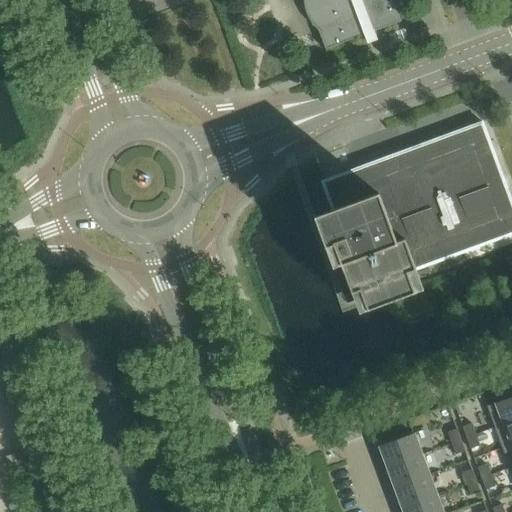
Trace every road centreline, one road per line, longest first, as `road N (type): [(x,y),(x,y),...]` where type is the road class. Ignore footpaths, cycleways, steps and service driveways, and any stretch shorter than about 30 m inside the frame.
road 1 (tertiary): [(252,477),(244,416),(186,258),(183,216)]
road 2 (tertiary): [(135,233),(219,424),(252,477)]
road 3 (residential): [(379,511),(347,427),(511,363)]
road 4 (unclassified): [(196,187),(354,103)]
road 5 (unclassified): [(354,103),(184,147)]
road 6 (unclassified): [(61,511),(0,349)]
road 7 (tertiary): [(61,0),(103,145)]
road 8 (tertiary): [(151,128),(119,81),(89,0)]
road 9 (unclassified): [(354,103),(481,55)]
